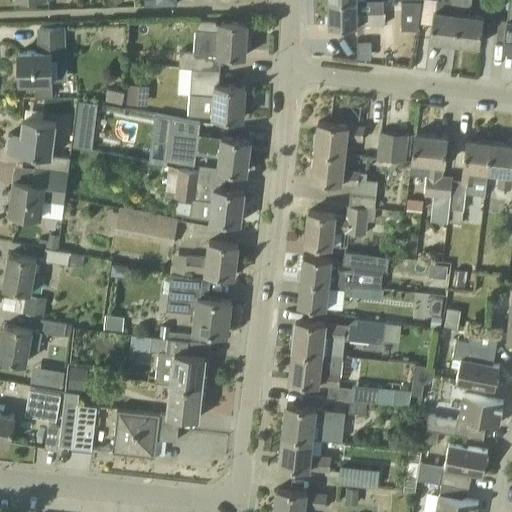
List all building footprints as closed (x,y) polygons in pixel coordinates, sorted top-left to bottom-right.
[(356,12),(355,0),(328,0),(329,26),(365,25),(364,25),(385,24),(385,11),(356,12)] [(355,0),(356,12),(385,11),(384,0),(355,0)] [(433,11),(430,39),(455,41),(460,0),(449,0),(449,1),(454,7),(453,13),(433,11)] [(480,44),(483,17),(464,15),(465,7),(471,3),(471,0),(460,0),(455,41),(480,44)] [(504,39),(503,47),(511,48),(511,0),(508,0),(507,19),(498,18),(496,38),(504,39)] [(422,1),(402,1),(402,30),(418,29),(422,1)] [(219,31),(217,50),(217,54),(246,56),(248,22),(220,20),(220,21),(198,20),(198,30),(219,31)] [(53,96),(51,57),(65,57),(63,27),(39,28),(40,51),(19,52),(20,82),(35,81),(35,97),(53,96)] [(181,50),(179,66),(191,67),(195,67),(212,69),(213,52),(181,50)] [(220,84),(220,69),(212,69),(195,67),(191,67),(191,69),(191,83),(190,93),(201,93),(200,115),(213,116),(243,117),(246,86),(220,84)] [(129,83),(127,102),(137,103),(139,84),(129,83)] [(123,107),(126,93),(108,89),(105,103),(123,107)] [(78,99),(72,144),(91,147),(98,101),(78,99)] [(220,139),(203,137),(198,136),(201,122),(173,117),(169,145),(219,151),(217,168),(247,171),(251,140),(220,136),(220,139)] [(51,154),(56,122),(23,118),(21,135),(8,133),(6,149),(37,153),(35,168),(69,172),(71,156),(51,154)] [(363,139),(364,126),(348,125),(348,124),(319,121),(315,150),(344,153),(345,137),(363,139)] [(404,161),(405,154),(408,134),(381,131),(377,157),(404,161)] [(425,193),(435,194),(451,196),(453,181),(454,176),(443,175),(447,136),(416,133),(413,159),(412,173),(427,175),(425,193)] [(466,139),(462,181),(465,181),(465,192),(485,194),(488,169),(491,141),(466,139)] [(511,188),(511,174),(511,143),(491,141),(488,169),(500,170),(498,186),(511,188)] [(342,169),(344,153),(315,150),(312,179),(351,183),(358,184),(359,172),(359,170),(342,169)] [(213,189),(197,187),(199,171),(179,168),(168,166),(163,196),(175,198),(195,201),(194,216),(241,222),(245,191),(213,187),(213,189)] [(65,202),(69,172),(35,168),(33,182),(14,179),(10,211),(39,215),(41,199),(63,202),(65,202)] [(348,205),(375,208),(376,192),(357,190),(350,189),(348,205)] [(407,199),(406,210),(422,212),(423,200),(407,199)] [(373,220),(375,208),(348,205),(347,216),(335,215),(335,213),(308,210),(305,242),(332,245),(334,230),(365,233),(366,221),(366,219),(373,220)] [(178,220),(119,208),(118,213),(108,211),(106,223),(116,225),(114,232),(174,243),(178,220)] [(451,209),(450,222),(462,223),(463,211),(451,209)] [(39,237),(38,245),(57,248),(60,234),(48,232),(47,239),(39,237)] [(206,256),(186,254),(185,268),(205,271),(205,272),(234,275),(238,244),(208,241),(206,256)] [(68,264),(70,253),(45,249),(43,260),(68,264)] [(388,269),(389,256),(345,251),(343,264),(388,269)] [(30,291),(36,258),(9,253),(3,286),(30,291)] [(70,253),(68,264),(84,267),(86,255),(70,253)] [(333,257),(304,254),(301,279),(351,284),(353,271),(331,268),(333,257)] [(427,274),(445,276),(447,264),(429,262),(427,274)] [(453,270),(451,285),(464,287),(467,272),(453,270)] [(228,332),(232,300),(206,297),(208,280),(184,275),(171,272),(168,293),(174,294),(172,310),(196,312),(193,328),(228,332)] [(351,284),(301,279),(298,303),(327,307),(329,287),(335,288),(339,293),(350,295),(351,284)] [(385,288),(380,288),(351,284),(350,295),(358,295),(384,299),(385,288)] [(430,297),(429,309),(432,313),(441,314),(443,298),(430,297)] [(445,308),(443,326),(458,328),(460,310),(445,308)] [(431,315),(430,325),(441,326),(442,317),(431,315)] [(383,338),(385,321),(354,317),(346,324),(296,319),(293,350),(322,353),(343,355),(344,338),(379,342),(383,339),(383,338)] [(65,336),(67,323),(41,318),(39,331),(65,336)] [(0,356),(26,362),(32,329),(5,324),(0,351),(0,356)] [(156,381),(171,383),(202,387),(205,355),(186,353),(188,340),(152,336),(151,349),(160,351),(156,381)] [(486,361),(489,345),(468,341),(456,339),(453,357),(460,358),(456,380),(495,387),(499,364),(486,361)] [(339,385),(341,372),(320,369),(322,353),(293,350),(289,380),(328,384),(339,385)] [(71,366),(68,387),(86,389),(88,367),(71,366)] [(52,368),(49,385),(60,387),(64,370),(52,368)] [(413,382),(411,394),(422,396),(424,384),(413,382)] [(198,418),(202,387),(171,383),(167,413),(161,412),(159,427),(164,427),(178,429),(180,416),(198,418)] [(328,384),(327,396),(337,397),(339,385),(328,384)] [(396,389),(353,384),(351,399),(367,401),(394,404),(396,389)] [(29,388),(24,414),(55,420),(60,394),(29,388)] [(92,448),(99,406),(79,404),(80,392),(66,391),(61,425),(59,444),(92,448)] [(499,423),(503,400),(464,393),(460,415),(458,414),(457,418),(428,413),(426,427),(454,432),(472,435),(483,438),(487,421),(499,423)] [(365,414),(367,401),(351,399),(350,412),(365,414)] [(344,427),(346,412),(287,403),(283,434),(313,438),(314,424),(344,427)] [(155,455),(158,437),(159,427),(161,412),(118,407),(113,450),(155,455)] [(0,439),(10,441),(13,414),(0,411),(0,439)] [(58,450),(59,444),(61,425),(49,423),(46,448),(58,450)] [(164,427),(163,438),(177,440),(178,429),(164,427)] [(427,430),(425,443),(437,445),(439,432),(427,430)] [(329,471),(331,456),(311,454),(313,438),(283,434),(280,464),(329,471)] [(483,473),(488,449),(449,442),(445,464),(443,464),(440,482),(468,487),(471,471),(483,473)] [(339,464),(337,484),(377,489),(380,469),(339,464)] [(325,507),(327,493),(277,488),(274,511),(304,511),(305,505),(325,507)] [(476,511),(478,501),(466,499),(440,494),(435,511),(476,511)]
